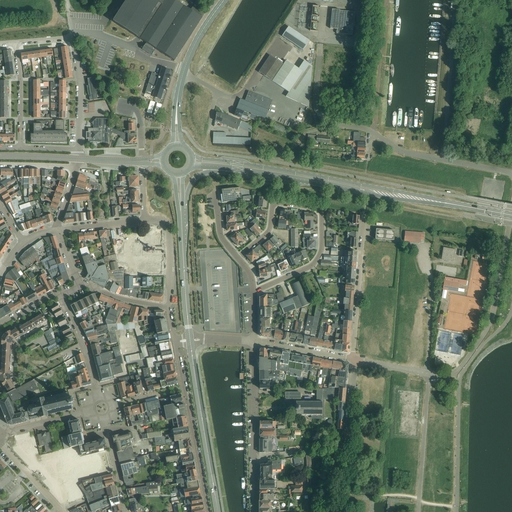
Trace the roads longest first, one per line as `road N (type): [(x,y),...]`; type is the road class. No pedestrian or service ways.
road 1 (secondary): [(511,215),(243,166)]
road 2 (residential): [(254,292),(316,260),(320,210),(275,202),(269,229),(237,257)]
road 3 (residential): [(511,213),(491,319),(457,370),(428,373)]
road 4 (primary): [(216,511),(189,340)]
road 5 (residential): [(176,341),(207,511)]
road 6 (residential): [(253,511),(254,341)]
road 7 (unclassified): [(442,158),(455,0)]
road 8 (residential): [(342,511),(352,359)]
road 9 (residential): [(352,359),(363,213)]
road 10 (residential): [(418,511),(428,373)]
road 11 (primary): [(189,340),(180,209)]
road 12 (residential): [(428,373),(434,283),(419,246)]
road 13 (unclassified): [(371,131),(318,113),(319,44)]
